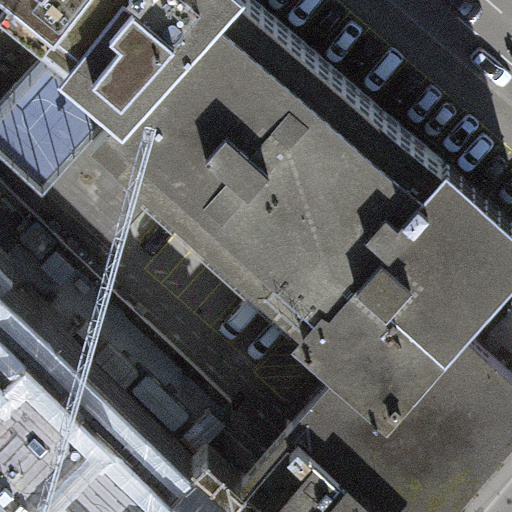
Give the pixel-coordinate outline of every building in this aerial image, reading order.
[(0,102),(0,138),(49,179),(198,0),(4,0),(53,39),(0,102)] [(342,349),(293,411),(408,511),(427,511),(511,412),(511,370),(453,310),(467,294),(505,251),(511,243),(511,220),(440,160),(250,0),(198,0),(49,179),(109,236),(161,183),(342,349)] [(279,0),(318,35),(340,10),(327,0),(279,0)] [(85,511),(136,511),(183,459),(0,289),(0,272),(3,269),(0,266),(0,510),(38,468),(85,511)] [(408,511),(293,411),(276,430),(246,465),(206,432),(183,459),(136,511),(408,511)]
